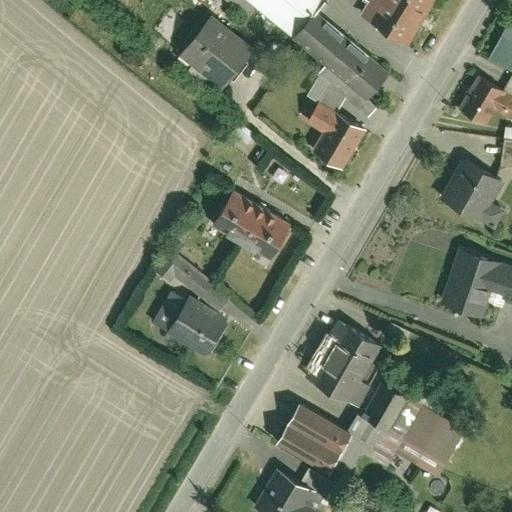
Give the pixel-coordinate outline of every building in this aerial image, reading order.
[(219,0),(218,0),(186,39),(231,76),(264,37),(219,0)] [(272,0),(301,24),(320,0),(272,0)] [(331,0),(320,0),(301,24),(353,67),(375,85),(399,56),(331,0)] [(415,31),(434,0),(368,0),(368,1),(415,31)] [(511,31),(506,28),(491,56),(511,67),(511,31)] [(511,77),(484,61),(466,93),(493,109),(501,96),(511,102),(511,77)] [(386,94),(375,85),(353,67),(344,77),(354,85),(377,104),(386,94)] [(325,88),(345,99),(354,85),(344,77),(337,71),(325,88)] [(354,156),(376,116),(345,99),(325,88),(313,110),(330,119),(320,137),(354,156)] [(511,167),(511,164),(468,142),(447,184),(492,207),(511,167)] [(241,175),(220,210),(281,247),(302,212),(256,185),(241,175)] [(511,248),(465,233),(446,289),(495,306),(504,281),(511,283),(511,248)] [(230,294),(241,278),(182,234),(165,257),(177,266),(183,259),(230,294)] [(197,279),(175,316),(212,339),(235,303),(197,279)] [(395,333),(343,305),(312,363),(364,391),(395,333)] [(416,382),(390,368),(371,401),(388,411),(397,416),(416,382)] [(474,414),(416,382),(397,416),(412,424),(404,440),(447,463),(474,414)] [(296,406),(348,438),(360,418),(307,387),(296,406)] [(296,406),(283,428),(335,459),(348,438),(296,406)] [(404,440),(412,424),(397,416),(388,411),(372,440),(396,453),(404,440)] [(323,470),(286,449),(260,494),(291,511),(320,511),(327,499),(312,490),(323,470)]
